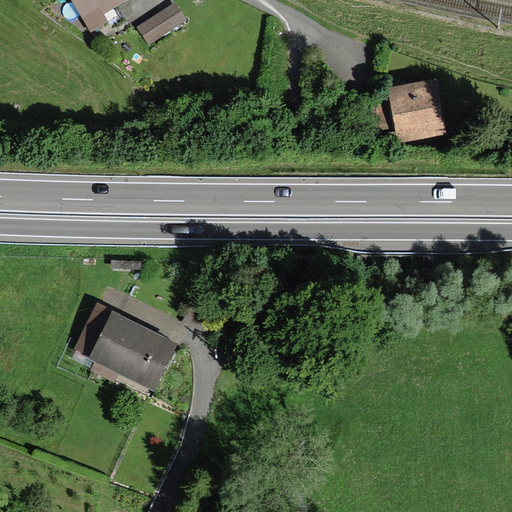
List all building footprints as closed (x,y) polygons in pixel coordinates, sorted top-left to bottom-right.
[(126,0),(74,0),(93,29),(107,21),(103,14),(126,0)] [(175,27),(163,8),(137,25),(149,44),(175,27)] [(395,147),(445,136),(433,82),(384,92),(385,98),(370,101),(377,133),(392,130),(395,147)] [(225,305),(195,291),(182,319),(212,333),(225,305)] [(180,338),(98,297),(69,356),(91,367),(95,358),(155,388),(180,338)]
